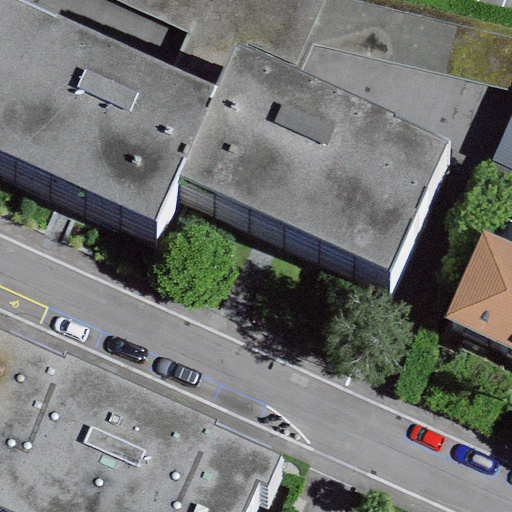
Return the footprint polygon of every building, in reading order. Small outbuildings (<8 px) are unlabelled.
[(177,46),(186,25),(135,4),(126,25),(177,46)] [(211,175),(0,80),(0,231),(156,301),(175,255),(211,175)] [(511,112),(497,151),(511,156),(511,112)] [(232,130),(211,175),(175,255),(387,352),(445,227),(232,130)] [(511,298),(482,284),(442,369),(511,401),(511,298)] [(0,493),(43,511),(232,511),(254,462),(267,468),(280,438),(213,408),(216,401),(64,335),(61,343),(0,316),(0,493)]
